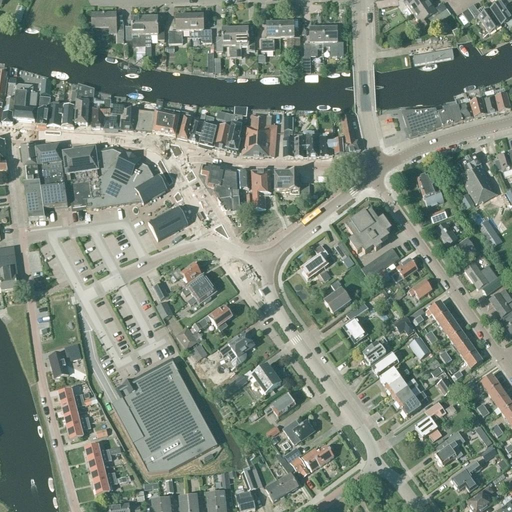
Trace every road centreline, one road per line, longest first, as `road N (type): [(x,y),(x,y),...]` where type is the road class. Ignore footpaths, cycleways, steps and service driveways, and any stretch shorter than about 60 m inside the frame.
road 1 (unclassified): [(22,238),(42,386),(75,511)]
road 2 (residential): [(511,375),(374,176)]
road 3 (tertiary): [(373,464),(367,439),(277,313),(268,264)]
road 4 (residential): [(374,176),(347,167),(196,160),(173,169)]
road 5 (unclassified): [(374,176),(359,0)]
road 6 (unclassified): [(173,169),(146,145),(10,134)]
road 7 (tertiary): [(374,176),(417,150),(511,123)]
road 8 (unclassified): [(82,297),(209,237)]
road 9 (tertiary): [(374,176),(268,264)]
